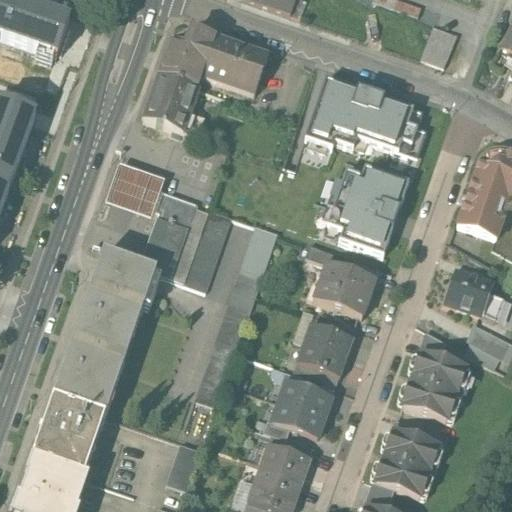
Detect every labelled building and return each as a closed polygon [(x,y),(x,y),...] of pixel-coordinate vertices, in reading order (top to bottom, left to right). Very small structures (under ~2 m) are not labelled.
[(296,3),(286,0),(245,0),(244,4),(290,20),(296,3)] [(70,29),(0,4),(0,44),(58,65),(70,29)] [(456,41),(433,33),(420,63),(442,72),(456,41)] [(511,34),(498,59),(508,65),(505,69),(506,69),(511,72),(511,34)] [(267,64),(191,37),(185,52),(170,47),(158,82),(191,93),(195,82),(254,102),(267,64)] [(498,59),(490,73),(500,79),(506,69),(505,69),(508,65),(498,59)] [(158,82),(142,127),(196,146),(204,122),(191,117),(199,96),(191,93),(158,82)] [(422,121),(325,87),(304,147),(331,156),(333,149),(351,156),(355,146),(407,164),(410,154),(419,157),(425,139),(416,136),(422,121)] [(34,123),(0,111),(0,189),(9,193),(34,123)] [(482,164),(477,172),(456,232),(494,246),(495,246),(506,213),(511,214),(511,163),(506,160),(498,158),(489,159),(482,164)] [(118,172),(105,210),(126,218),(149,226),(163,187),(138,179),(118,172)] [(337,248),(382,264),(408,190),(363,175),(357,192),(342,186),(326,233),(341,238),(337,248)] [(0,218),(9,193),(0,189),(0,218)] [(196,212),(164,200),(157,218),(162,220),(159,227),(158,227),(141,274),(156,280),(169,285),(196,212)] [(209,215),(183,290),(205,298),(231,223),(209,215)] [(255,232),(195,406),(216,413),(277,240),(255,232)] [(354,267),(308,251),(304,264),(330,273),(330,272),(350,279),(354,267)] [(102,260),(52,405),(99,422),(136,314),(143,316),(156,280),(141,274),(102,260)] [(350,279),(330,272),(330,273),(317,309),(360,325),(367,307),(364,307),(372,286),(350,279)] [(493,291),(454,277),(442,312),(494,330),(501,309),(488,305),(493,291)] [(354,335),(332,327),(328,339),(350,346),(354,335)] [(328,339),(309,332),(302,351),(344,365),(351,347),(328,339)] [(469,349),(461,362),(490,379),(498,367),(511,375),(511,372),(511,354),(471,332),(465,347),(469,349)] [(445,351),(424,339),(417,362),(418,362),(419,361),(439,368),(445,351)] [(344,365),(302,351),(296,370),(337,384),(344,365)] [(418,362),(400,414),(446,430),(464,377),(439,368),(419,361),(418,362)] [(337,384),(296,370),(292,381),(306,386),(334,396),(337,384)] [(292,381),(283,378),(279,390),(284,392),(284,391),(302,397),(306,386),(292,381)] [(302,397),(284,391),(284,392),(277,410),(323,426),(329,407),(302,397)] [(99,422),(52,405),(41,437),(39,436),(37,441),(39,442),(31,466),(38,468),(78,482),(99,422)] [(323,426),(277,410),(271,428),(271,429),(289,435),(316,445),(323,426)] [(289,435),(271,429),(271,428),(266,426),(262,438),(271,441),(285,446),(289,435)] [(415,434),(394,427),(389,439),(391,440),(392,439),(411,446),(415,434)] [(411,446),(392,439),(391,440),(384,462),(385,462),(383,470),(381,469),(373,491),(373,492),(393,499),(418,507),(437,455),(411,446)] [(285,446),(271,441),(267,453),(308,467),(312,456),(285,446)] [(308,467),(267,453),(260,472),(301,487),(308,467)] [(78,482),(38,468),(32,486),(29,485),(21,508),(17,507),(15,511),(76,511),(86,485),(78,482)] [(301,487),(260,472),(253,491),(295,506),(301,487)] [(388,511),(393,499),(373,492),(373,491),(372,490),(363,511),(388,511)] [(292,511),(295,506),(253,491),(246,510),(250,511),(292,511)]
